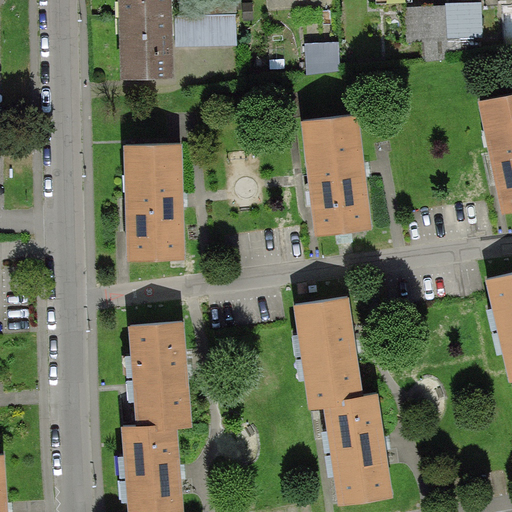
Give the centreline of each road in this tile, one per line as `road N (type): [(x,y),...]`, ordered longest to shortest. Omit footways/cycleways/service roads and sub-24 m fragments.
road 1 (residential): [(61,309),(511,246)]
road 2 (residential): [(51,0),(61,309)]
road 3 (residential): [(61,309),(75,511)]
